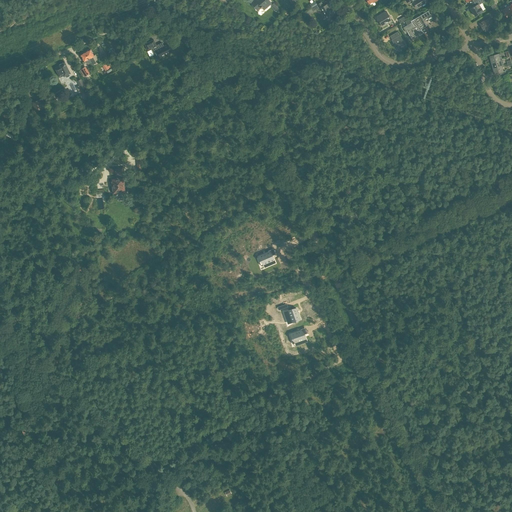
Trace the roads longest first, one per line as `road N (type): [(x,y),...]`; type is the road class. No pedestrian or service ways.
road 1 (unclassified): [(439,511),(262,119),(141,0)]
road 2 (track): [(51,367),(326,274),(508,182)]
road 3 (track): [(33,343),(289,179)]
road 4 (track): [(0,309),(152,464)]
road 5 (track): [(295,383),(316,436),(309,511)]
road 6 (track): [(186,447),(80,511)]
